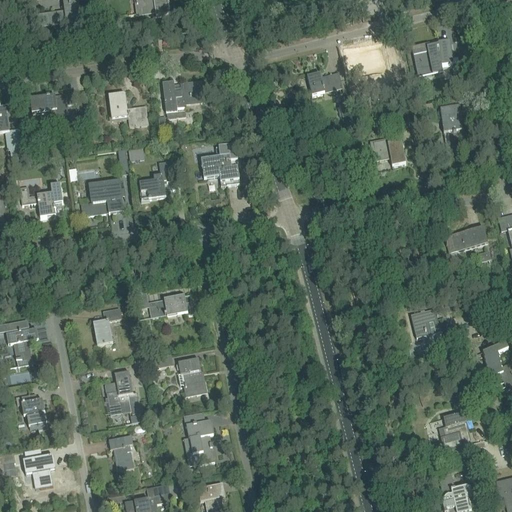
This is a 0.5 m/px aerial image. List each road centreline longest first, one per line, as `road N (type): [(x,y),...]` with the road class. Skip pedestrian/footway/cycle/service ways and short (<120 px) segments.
road 1 (residential): [(365,511),(288,220)]
road 2 (residential): [(254,511),(196,229)]
road 3 (residential): [(82,511),(35,249)]
road 4 (residential): [(236,64),(473,4)]
road 5 (residential): [(0,80),(231,48)]
road 6 (residential): [(288,220),(421,213),(499,195)]
road 7 (residential): [(499,195),(473,4)]
road 8 (residential): [(288,220),(236,64)]
road 9 (residential): [(35,249),(196,229)]
